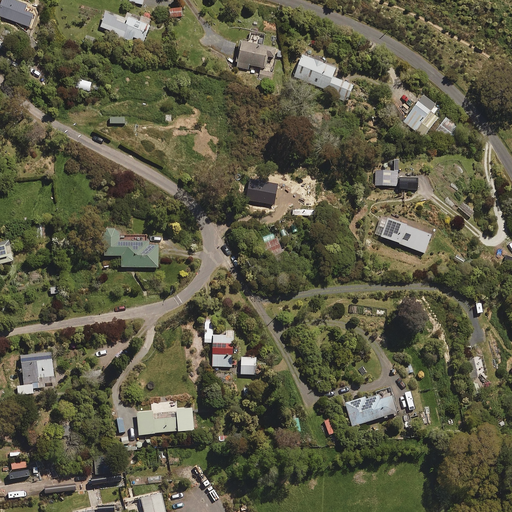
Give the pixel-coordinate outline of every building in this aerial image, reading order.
[(26,6),(12,1),(9,10),(6,9),(2,18),(28,27),(33,15),(23,12),(26,6)] [(181,9),(164,9),(164,18),(181,18),(181,9)] [(106,10),(99,27),(117,34),(115,39),(131,45),(134,39),(143,42),(150,26),(148,26),(151,21),(128,12),(125,18),(106,10)] [(275,49),(262,47),(264,36),(250,34),(248,45),(240,43),(236,67),(248,69),(249,65),(265,68),(266,57),(273,58),(275,49)] [(335,70),(302,56),(293,77),(324,90),(324,91),(347,100),(353,86),(332,77),(335,70)] [(274,73),(260,70),(258,79),(272,82),(274,73)] [(423,137),(429,129),(438,117),(433,114),(439,107),(423,95),(403,122),(423,137)] [(458,128),(445,119),(436,132),(444,138),(447,135),(451,138),(458,128)] [(398,172),(375,171),(374,186),(397,186),(398,172)] [(399,177),(399,190),(418,190),(418,178),(399,177)] [(464,205),(460,210),(470,218),(474,214),(464,205)] [(292,209),(292,216),(315,217),(315,210),(292,209)] [(430,237),(381,218),(374,235),(424,254),(430,237)] [(120,257),(120,268),(157,268),(157,244),(146,244),(146,236),(118,236),(113,230),(105,230),(101,235),(102,258),(120,257)] [(276,235),(260,244),(269,260),(285,251),(276,235)] [(0,264),(13,262),(9,242),(0,244),(0,264)] [(58,287),(49,287),(49,295),(58,295),(58,287)] [(212,321),(205,320),(204,343),(212,343),(211,367),(231,368),(232,330),(223,330),(223,336),(211,336),(212,321)] [(16,387),(17,396),(33,395),(32,389),(44,388),(44,385),(54,384),(51,353),(20,356),(23,386),(16,387)] [(255,376),(255,359),(240,359),(240,375),(255,376)] [(476,378),(473,361),(463,363),(466,380),(476,378)] [(75,369),(67,370),(68,379),(77,378),(75,369)] [(154,375),(145,375),(146,393),(155,392),(154,375)] [(477,382),(471,384),(474,395),(480,393),(477,382)] [(379,401),(377,396),(366,400),(366,398),(344,404),(351,428),(395,415),(390,398),(379,401)] [(193,431),(191,409),(175,411),(176,419),(152,421),(152,413),(136,414),(138,436),(193,431)] [(334,434),(329,420),(324,422),(328,436),(334,434)] [(128,437),(120,438),(121,446),(129,445),(128,437)] [(108,457),(94,458),(95,475),(109,474),(108,457)] [(7,492),(8,500),(39,497),(38,489),(7,492)] [(169,511),(167,500),(140,507),(140,511),(169,511)]
